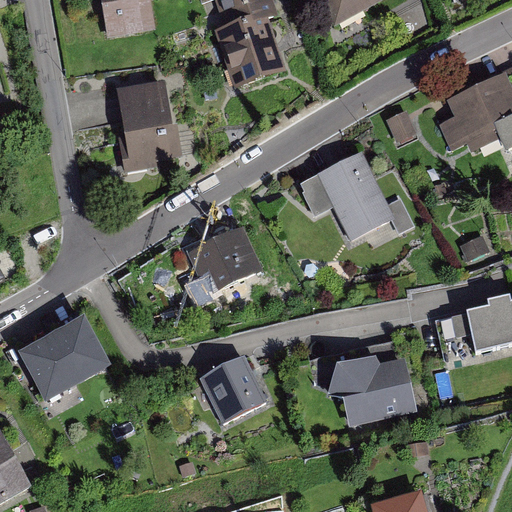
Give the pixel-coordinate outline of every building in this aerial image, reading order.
[(150,0),(101,0),(108,39),(156,31),(150,0)] [(276,0),(199,0),(203,8),(217,3),(224,23),(212,27),(235,92),(291,71),(272,18),(282,15),(276,0)] [(322,0),(336,25),(382,0),(322,0)] [(511,86),(506,74),(451,100),(459,117),(441,126),(453,150),(468,143),(473,153),(502,139),(508,152),(511,150),(511,86)] [(167,80),(117,89),(125,131),(118,132),(125,174),(159,168),(158,161),(184,157),(178,123),(174,123),(167,80)] [(407,111),(387,120),(398,144),(418,135),(407,111)] [(390,204),(363,151),(301,183),(306,192),(303,193),(315,217),(334,208),(351,243),(392,222),(399,236),(416,227),(402,198),(390,204)] [(244,226),(189,252),(210,296),(265,270),(244,226)] [(484,236),(461,246),(468,263),(491,253),(484,236)] [(491,309),(436,321),(446,362),(511,346),(511,297),(489,303),(491,309)] [(113,364),(84,313),(18,349),(47,401),(113,364)] [(338,359),(329,394),(344,397),(350,427),(418,412),(406,358),(382,364),(376,355),(346,360),(338,359)] [(246,357),(202,379),(225,424),(269,402),(246,357)] [(1,429),(0,429),(0,505),(34,486),(1,429)] [(423,511),(420,499),(376,511),(423,511)]
